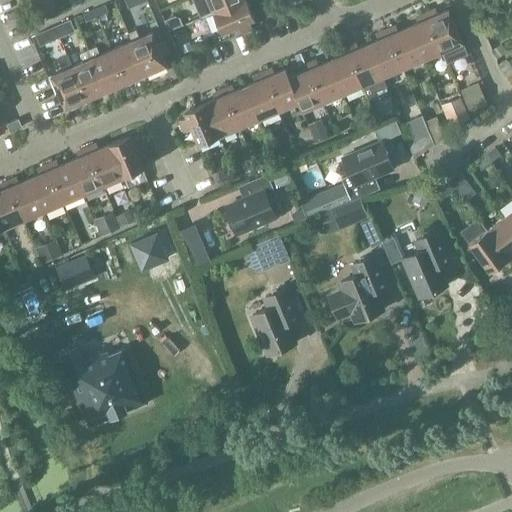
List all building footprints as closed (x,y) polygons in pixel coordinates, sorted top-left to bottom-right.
[(192,0),(200,20),(214,14),(246,0),(192,0)] [(248,0),(246,0),(214,14),(223,34),(241,26),(244,33),(255,28),(252,21),(256,19),(248,0)] [(108,5),(97,9),(100,17),(106,14),(111,12),(108,5)] [(100,17),(97,9),(86,14),(89,22),(98,18),(100,17)] [(436,10),(428,14),(444,52),(442,53),(446,63),(470,54),(451,10),(438,15),(436,10)] [(424,22),(410,27),(424,60),(442,53),(444,52),(428,14),(422,16),(424,22)] [(174,17),(164,21),(169,32),(171,31),(183,26),(179,18),(174,17)] [(70,20),(54,27),(58,39),(75,32),(70,20)] [(197,21),(177,29),(182,40),(201,32),(197,21)] [(54,27),(35,35),(40,47),(58,39),(54,27)] [(395,27),(388,30),(404,69),(424,60),(410,27),(398,33),(395,27)] [(137,30),(131,33),(134,41),(141,58),(148,74),(168,65),(164,54),(171,51),(166,40),(159,43),(155,32),(141,38),(137,30)] [(383,39),(370,44),(384,77),(404,69),(388,30),(381,33),(383,39)] [(134,41),(114,49),(128,82),(148,74),(134,41)] [(180,47),(183,54),(192,50),(189,43),(180,47)] [(348,47),(364,86),(368,95),(388,86),(384,77),(370,44),(358,49),(356,44),(348,47)] [(501,45),(492,51),(496,58),(506,51),(501,45)] [(97,47),(91,50),(108,91),(128,82),(114,49),(100,56),(97,47)] [(344,56),(330,62),(344,94),(364,86),(348,47),(342,50),(344,56)] [(84,62),(74,67),(88,99),(108,91),(91,50),(81,54),(84,62)] [(316,61),(308,64),(324,103),(344,94),(330,62),(318,67),(316,61)] [(511,68),(507,61),(498,67),(506,78),(511,73),(511,68)] [(288,69),(287,69),(305,111),(324,103),(308,64),(301,67),(303,73),(292,78),(288,69)] [(88,99),(74,67),(54,76),(68,108),(88,99)] [(271,68),(264,71),(281,111),(300,103),(304,111),(305,111),(287,69),(274,75),(271,68)] [(261,80),(247,86),(261,120),(281,111),(264,71),(258,74),(261,80)] [(486,105),(477,84),(460,91),(469,112),(486,105)] [(231,86),(224,89),(241,128),(261,120),(247,86),(234,92),(231,86)] [(220,97),(207,103),(221,137),(241,128),(224,89),(218,92),(220,97)] [(469,118),(460,97),(441,105),(450,126),(469,118)] [(221,137),(207,103),(187,111),(190,117),(181,120),(186,132),(194,129),(201,145),(221,137)] [(360,111),(353,114),(358,126),(365,123),(360,111)] [(395,118),(384,123),(390,137),(401,132),(395,118)] [(18,121),(7,126),(10,133),(21,128),(18,121)] [(322,123),(310,128),(316,143),(328,138),(322,123)] [(132,136),(111,145),(125,177),(145,169),(138,152),(146,148),(142,138),(134,141),(132,136)] [(306,138),(295,143),(298,151),(310,146),(306,138)] [(414,141),(408,144),(410,150),(414,158),(414,159),(424,152),(424,151),(420,143),(418,139),(414,141)] [(343,184),(299,202),(307,220),(351,202),(376,191),(371,179),(394,169),(384,143),(345,159),(352,177),(342,181),(343,184)] [(96,145),(89,148),(105,186),(125,177),(111,145),(98,151),(96,145)] [(497,147),(488,155),(493,163),(503,155),(497,147)] [(84,157),(71,162),(85,195),(105,186),(89,148),(81,151),(84,157)] [(493,163),(488,155),(479,161),(485,169),(493,163)] [(249,161),(242,164),(245,172),(253,168),(249,161)] [(56,162),(49,165),(65,203),(85,195),(71,162),(58,168),(56,162)] [(45,174),(31,180),(45,212),(65,203),(49,165),(42,168),(45,174)] [(273,178),(276,187),(289,182),(285,173),(273,178)] [(463,173),(453,181),(458,188),(469,181),(463,173)] [(238,188),(243,201),(227,208),(238,233),(277,217),(269,200),(277,196),(268,175),(238,188)] [(16,179),(9,182),(25,220),(45,212),(31,180),(20,184),(17,179),(16,179)] [(458,188),(453,181),(445,186),(451,194),(458,188)] [(5,190),(0,192),(0,217),(5,229),(25,220),(9,182),(3,185),(5,190)] [(416,189),(413,196),(414,196),(413,199),(426,204),(427,201),(428,202),(431,195),(416,189)] [(360,199),(332,210),(340,229),(367,217),(360,199)] [(136,208),(125,213),(130,224),(141,219),(136,208)] [(113,213),(94,221),(101,236),(120,228),(113,213)] [(511,226),(506,217),(488,230),(509,259),(511,257),(511,226)] [(370,219),(360,224),(364,233),(375,228),(370,219)] [(509,259),(488,230),(470,243),(491,273),(509,259)] [(253,245),(263,271),(290,260),(279,232),(270,236),(271,237),(253,245)] [(142,269),(168,258),(157,233),(131,244),(142,269)] [(439,270),(451,265),(438,235),(417,244),(422,254),(404,262),(421,300),(447,289),(439,270)] [(403,260),(393,238),(382,243),(392,265),(403,260)] [(56,242),(38,250),(43,263),(61,254),(56,242)] [(205,249),(190,255),(195,268),(210,261),(205,249)] [(85,256),(55,268),(65,291),(95,279),(85,256)] [(337,320),(353,313),(357,324),(383,313),(375,294),(387,289),(375,258),(354,267),(358,278),(325,292),(337,320)] [(287,327),(300,322),(287,291),(266,300),(270,311),(253,318),(269,357),(295,346),(287,327)] [(78,347),(60,355),(89,426),(90,428),(92,427),(146,404),(148,403),(147,401),(147,402),(125,349),(109,356),(107,352),(84,362),(78,347)]
